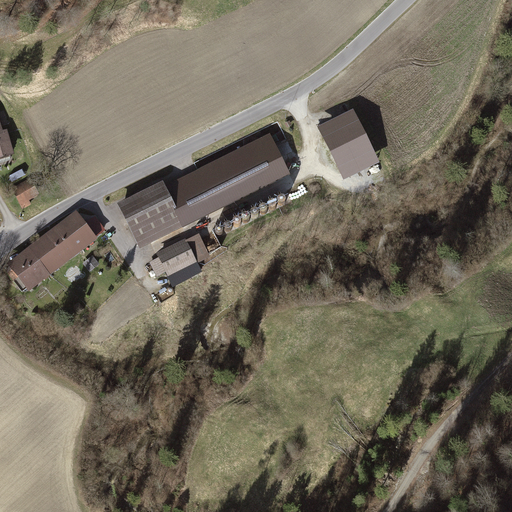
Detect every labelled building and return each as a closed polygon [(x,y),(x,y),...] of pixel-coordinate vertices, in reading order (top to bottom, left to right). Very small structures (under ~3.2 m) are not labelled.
[(352,78),(347,83),(357,94),(362,90),(352,78)] [(364,91),(358,94),(365,109),(371,106),(364,91)] [(345,180),(381,164),(358,109),(321,125),(345,180)] [(0,161),(13,158),(6,132),(1,134),(0,131),(0,161)] [(271,136),(166,187),(186,229),(291,178),(271,136)] [(8,189),(22,211),(30,206),(28,202),(35,198),(23,179),(8,189)] [(164,183),(118,205),(140,251),(186,229),(166,187),(164,183)] [(277,202),(275,201),(272,202),(270,204),(270,207),(271,209),(274,210),(277,209),(278,207),(278,205),(277,202)] [(268,206),(266,205),(263,206),(261,208),(261,210),(262,213),(265,214),(267,213),(269,211),(269,208),(268,206)] [(259,211),(257,210),(254,210),(252,212),(252,215),(254,217),(256,218),(259,217),(260,215),(261,213),(259,211)] [(75,214),(6,267),(26,294),(95,241),(93,238),(103,230),(93,217),(83,224),(75,214)] [(249,217),(247,216),(244,217),(242,219),(242,222),(244,224),(246,225),(249,224),(250,222),(251,220),(249,217)] [(240,221),(238,220),(235,221),(233,223),(233,225),(234,228),(237,229),(239,228),(241,226),(241,224),(240,221)] [(231,226),(229,225),(226,225),(224,227),(224,230),(226,232),(228,233),(231,233),(232,231),(233,228),(231,226)] [(222,229),(220,228),(217,229),(216,231),(216,233),(217,236),(219,237),(222,236),(224,234),(224,231),(222,229)] [(198,236),(155,256),(156,260),(147,264),(155,280),(164,275),(166,279),(209,259),(198,236)] [(92,257),(82,265),(89,274),(99,265),(92,257)]
